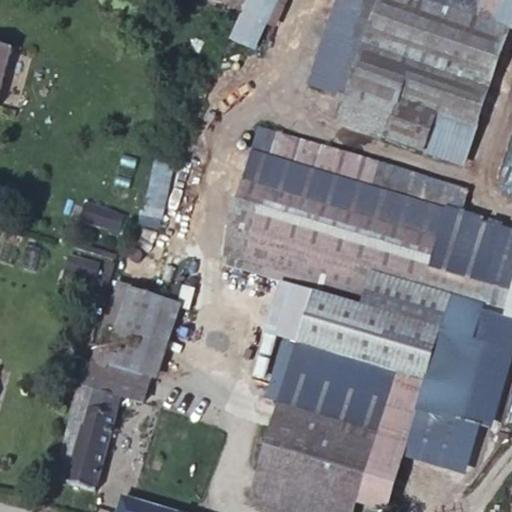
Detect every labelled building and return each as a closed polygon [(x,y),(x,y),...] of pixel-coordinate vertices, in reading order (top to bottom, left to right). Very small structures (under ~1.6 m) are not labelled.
[(279,0),(248,0),(231,39),(257,50),(279,0)] [(463,164),(509,31),(419,0),(341,0),(312,84),(348,96),(339,122),(463,164)] [(511,0),(419,0),(509,31),(511,21),(511,0)] [(0,85),(10,50),(11,50),(11,49),(0,45),(0,85)] [(454,235),(467,190),(283,135),(275,161),(252,154),(229,230),(224,265),(263,276),(265,266),(318,281),(316,291),(366,306),(376,273),(456,297),(480,304),(497,247),(454,235)] [(153,157),(137,222),(159,227),(175,162),(153,157)] [(98,264),(69,256),(61,284),(89,293),(98,264)] [(429,383),(456,297),(376,273),(366,306),(365,308),(316,293),(300,343),(429,383)] [(180,305),(117,285),(94,359),(157,379),(180,305)] [(470,338),(480,304),(456,297),(429,383),(426,393),(421,408),(444,416),(468,338),(470,338)] [(480,426),(505,348),(470,338),(468,338),(444,416),(480,426)] [(265,399),(281,403),(296,355),(279,350),(265,399)] [(421,408),(426,393),(296,355),(281,403),(402,440),(411,442),(421,408)] [(95,492),(121,398),(142,404),(149,380),(91,364),(84,386),(80,384),(70,419),(83,423),(68,483),(67,485),(95,492)] [(281,403),(250,503),(278,511),(353,511),(357,500),(381,507),(402,440),(281,403)] [(83,423),(70,419),(55,480),(68,483),(83,423)] [(170,511),(123,498),(118,511),(170,511)]
